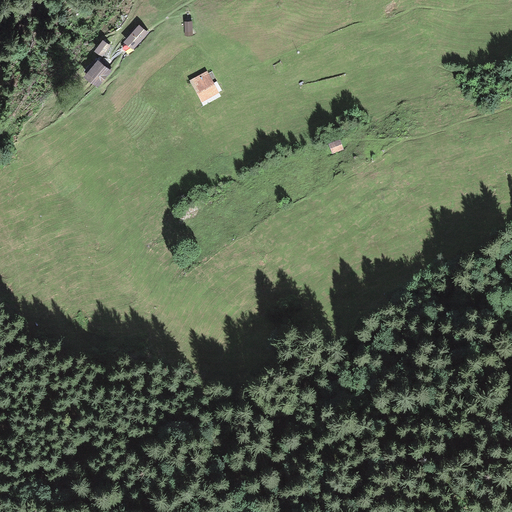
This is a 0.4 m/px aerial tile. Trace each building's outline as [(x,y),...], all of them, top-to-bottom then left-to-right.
[(139,27),(128,38),(134,44),(145,32),(139,27)] [(103,41),(97,49),(102,53),(108,45),(103,41)] [(98,62),(88,73),(97,82),(108,70),(98,62)] [(219,97),(217,93),(222,91),(219,86),(213,89),(206,75),(193,82),(203,100),(201,101),(203,106),(219,97)] [(330,146),(333,152),(342,149),(339,142),(330,146)]
